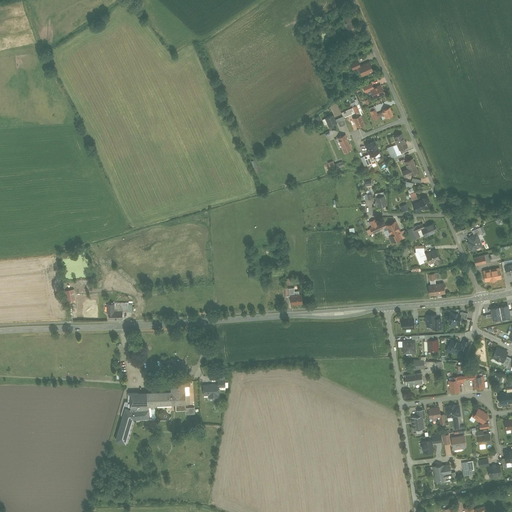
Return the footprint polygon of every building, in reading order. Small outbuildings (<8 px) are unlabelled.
[(341,19),(347,34),(340,37),(343,44),(358,37),(349,16),(341,19)] [(360,67),(362,66),(362,65),(359,59),(352,63),(355,70),(360,68),(360,67)] [(364,77),(376,72),(371,61),(362,65),(362,66),(360,67),(360,68),(364,77)] [(368,94),(373,92),(372,90),(376,88),(375,87),(373,83),(365,86),(368,94)] [(376,99),(387,94),(383,84),(375,87),(376,88),(372,90),(373,92),(376,99)] [(345,112),(347,118),(361,112),(358,106),(353,108),(354,109),(345,112)] [(395,116),(392,107),(384,110),(384,112),(386,116),(387,119),(395,116)] [(380,118),(379,114),(377,109),(372,111),(371,111),(375,121),(380,118)] [(337,119),(335,114),(326,118),(327,119),(324,120),(327,128),(330,126),(330,127),(339,124),(337,119)] [(367,125),(363,115),(354,119),(358,129),(367,125)] [(343,116),(337,119),(339,124),(340,126),(346,124),(343,116)] [(410,147),(404,133),(395,137),(399,145),(401,151),(402,151),(410,147)] [(354,150),(347,134),(335,139),(340,151),(343,150),(345,154),(354,150)] [(381,153),(376,141),(366,145),(371,157),(381,153)] [(402,151),(401,151),(399,145),(395,146),(394,146),(388,148),(393,159),(395,158),(404,154),(402,151)] [(405,157),(404,154),(395,158),(397,163),(401,161),(400,159),(405,157)] [(375,163),(373,157),(366,160),(367,161),(369,166),(375,163)] [(420,172),(414,158),(406,162),(409,169),(403,171),(406,178),(420,172)] [(388,166),(383,160),(379,164),(384,170),(388,166)] [(411,195),(414,203),(421,200),(417,192),(411,195)] [(418,213),(433,206),(429,195),(422,198),(422,200),(421,200),(414,203),(414,204),(416,208),(418,213)] [(389,206),(386,196),(378,198),(377,198),(380,208),(389,206)] [(410,209),(408,205),(408,204),(401,207),(404,213),(410,210),(410,209)] [(404,239),(401,234),(403,233),(397,221),(387,226),(386,222),(380,225),(377,220),(370,223),(373,228),(371,229),(374,234),(387,228),(391,236),(389,237),(393,244),(404,239)] [(422,237),(419,231),(423,230),(426,228),(426,227),(424,223),(409,230),(411,235),(413,234),(415,240),(422,237)] [(440,232),(435,223),(426,227),(426,228),(423,230),(427,238),(440,232)] [(472,229),(473,232),(477,231),(479,233),(485,231),(482,225),(472,229)] [(469,240),(467,241),(471,250),(483,245),(479,233),(477,231),(473,232),(467,235),(469,240)] [(425,261),(429,259),(427,254),(426,253),(426,249),(417,249),(417,253),(416,254),(421,265),(426,263),(425,261)] [(443,262),(437,249),(427,254),(429,259),(432,265),(435,264),(436,265),(443,262)] [(500,251),(490,254),(492,261),(502,258),(500,251)] [(488,253),(474,256),(476,265),(486,262),(490,261),(488,253)] [(500,267),(483,270),(485,280),(501,277),(500,267)] [(431,297),(447,294),(446,283),(437,284),(431,285),(430,285),(431,297)] [(77,301),(75,290),(67,291),(69,303),(75,302),(77,301)] [(292,296),(293,306),(304,304),(303,294),(301,295),(292,296)] [(115,303),(115,305),(116,313),(124,313),(133,313),(133,303),(129,303),(115,303)] [(509,304),(491,307),(492,313),(492,316),(493,320),(511,317),(510,313),(510,309),(509,304)] [(115,305),(108,305),(108,314),(108,318),(108,321),(124,320),(124,313),(116,313),(115,305)] [(450,311),(448,320),(451,321),(450,325),(455,326),(456,322),(459,322),(461,317),(461,313),(460,313),(450,311)] [(426,313),(427,326),(433,325),(437,325),(436,316),(436,312),(426,313)] [(401,317),(402,328),(415,327),(414,316),(401,317)] [(441,316),(436,316),(437,325),(433,325),(433,329),(442,328),(441,316)] [(461,342),(460,346),(466,348),(469,339),(463,337),(461,342)] [(415,338),(402,339),(403,352),(416,352),(415,338)] [(427,339),(428,350),(438,349),(438,338),(433,338),(427,338),(427,339)] [(450,338),(446,349),(457,353),(460,346),(461,342),(450,338)] [(497,345),(492,356),(502,361),(503,361),(506,355),(508,350),(497,345)] [(511,357),(506,355),(503,361),(502,361),(502,363),(507,365),(511,357)] [(414,368),(425,367),(424,359),(413,360),(414,368)] [(434,361),(435,369),(444,368),(443,360),(434,361)] [(414,385),(414,383),(423,381),(422,371),(405,373),(406,384),(408,384),(409,386),(414,385)] [(448,380),(450,392),(461,390),(459,381),(464,380),(464,379),(470,379),(474,379),(475,388),(486,386),(484,374),(479,375),(479,372),(469,373),(469,374),(463,375),(463,374),(453,376),(453,379),(448,380)] [(218,384),(220,384),(220,388),(230,388),(230,383),(226,383),(226,377),(218,377),(218,384)] [(171,392),(149,393),(149,408),(154,408),(176,407),(176,412),(186,411),(186,415),(195,415),(195,409),(187,409),(187,405),(190,405),(190,397),(186,397),(185,388),(185,382),(171,382),(171,392)] [(218,384),(204,384),(205,395),(210,395),(210,398),(221,397),(220,388),(220,384),(218,384)] [(506,403),(511,401),(511,389),(498,391),(500,405),(507,405),(506,403)] [(149,408),(149,393),(129,395),(129,408),(126,408),(116,442),(126,445),(134,420),(150,419),(150,420),(154,420),(156,418),(155,410),(154,408),(149,408)] [(462,417),(461,405),(457,406),(457,405),(451,405),(451,406),(447,407),(448,418),(455,418),(456,431),(461,430),(459,417),(462,417)] [(442,415),(441,407),(429,409),(431,420),(442,419),(443,418),(442,415)] [(484,425),(490,415),(480,408),(473,418),(484,425)] [(419,417),(413,418),(415,430),(426,429),(425,420),(427,420),(426,411),(418,412),(419,417)] [(480,445),(493,443),(491,433),(485,434),(485,431),(477,432),(478,437),(479,437),(480,445)] [(451,435),(453,449),(465,447),(466,446),(465,433),(451,435)] [(422,439),(424,452),(433,451),(432,438),(422,439)] [(490,466),(489,458),(480,459),(481,467),(490,466)] [(468,460),(462,461),(463,474),(472,473),(472,469),(469,469),(468,460)] [(433,464),(435,480),(446,479),(445,472),(451,471),(450,462),(433,464)] [(503,474),(501,464),(498,465),(497,464),(493,465),(494,465),(490,466),(491,476),(494,475),(494,476),(499,475),(503,474)] [(464,503),(438,511),(467,511),(466,508),(464,503)]
